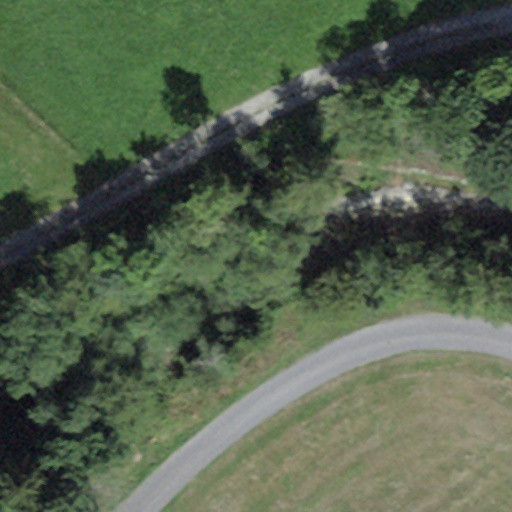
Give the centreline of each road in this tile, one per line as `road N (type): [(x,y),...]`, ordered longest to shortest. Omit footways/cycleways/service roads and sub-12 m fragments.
road 1 (track): [(511,18),(369,49),(235,108),(0,246)]
road 2 (track): [(138,511),(236,421),(346,350),(431,330),(511,341)]
